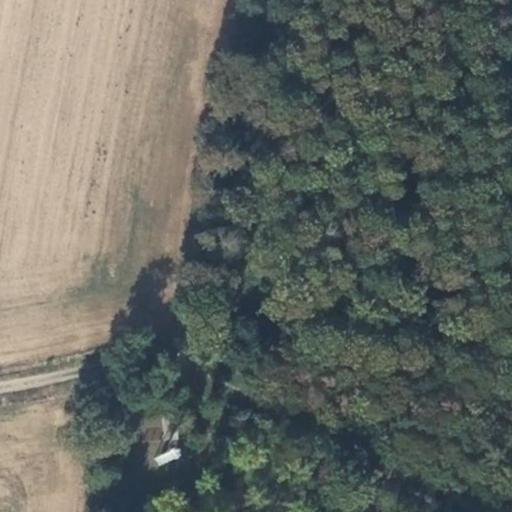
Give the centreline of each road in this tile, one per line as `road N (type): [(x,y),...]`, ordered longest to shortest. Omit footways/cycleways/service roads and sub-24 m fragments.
road 1 (track): [(181,365),(449,511)]
road 2 (unclassified): [(0,388),(181,365)]
